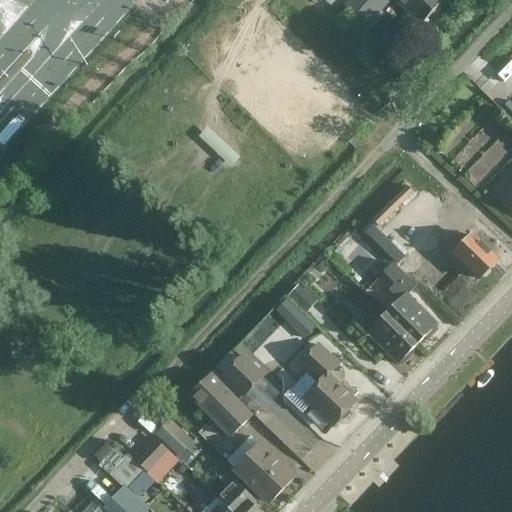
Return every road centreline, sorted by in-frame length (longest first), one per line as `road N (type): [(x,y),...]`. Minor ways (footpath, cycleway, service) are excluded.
road 1 (track): [(399,138),(150,391)]
road 2 (unclassified): [(511,242),(399,138),(511,14)]
road 3 (unclassified): [(311,511),(511,303)]
road 4 (primary): [(0,127),(120,0)]
